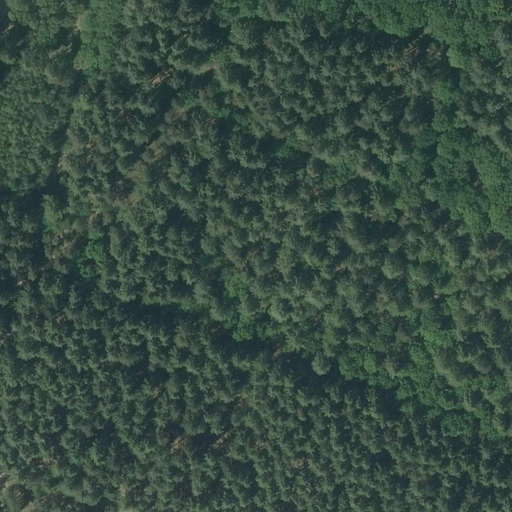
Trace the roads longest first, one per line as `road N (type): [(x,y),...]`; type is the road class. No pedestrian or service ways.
road 1 (track): [(511,233),(104,67),(111,0)]
road 2 (track): [(0,457),(163,511)]
